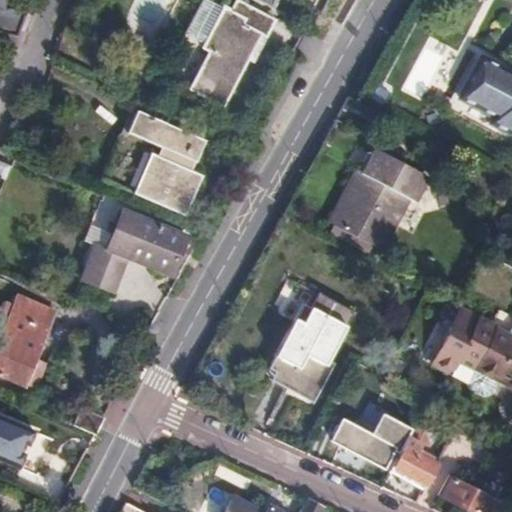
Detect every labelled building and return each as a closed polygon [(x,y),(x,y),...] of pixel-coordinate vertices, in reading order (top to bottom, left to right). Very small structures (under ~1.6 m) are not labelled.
[(0,0),(0,33),(8,36),(0,57),(0,58),(10,61),(18,38),(27,13),(4,7),(5,0),(0,0)] [(208,0),(180,0),(176,9),(178,13),(191,20),(182,39),(178,47),(202,60),(186,90),(220,108),(258,36),(263,39),(273,20),(235,0),(234,0),(229,10),(208,0)] [(482,122),(503,135),(511,118),(511,75),(476,55),(453,96),(486,115),(482,122)] [(0,87),(10,61),(0,58),(0,87)] [(133,194),(184,217),(202,178),(187,171),(191,163),(196,165),(206,144),(140,113),(131,134),(165,150),(160,158),(151,154),(133,194)] [(329,132),(322,144),(375,170),(386,146),(335,120),(329,132)] [(0,170),(0,177),(9,182),(15,168),(3,163),(0,170)] [(326,224),(379,252),(405,200),(352,174),(326,224)] [(107,249),(128,257),(130,254),(170,271),(184,238),(122,213),(107,249)] [(94,282),(115,290),(128,257),(107,249),(94,282)] [(0,340),(0,375),(18,384),(30,356),(34,358),(53,311),(18,296),(14,306),(4,302),(1,310),(0,309),(0,337),(1,338),(0,340)] [(284,390),(310,404),(327,373),(322,370),(351,315),(317,296),(310,311),(300,306),(262,377),(271,382),(265,392),(279,400),(284,390)] [(479,394),(499,356),(485,348),(486,346),(460,333),(458,338),(445,341),(423,383),(442,393),(449,380),(464,388),(465,386),(479,394)] [(30,356),(18,384),(34,391),(46,364),(34,358),(30,356)] [(511,362),(499,356),(479,394),(511,412),(511,362)] [(304,414),(310,404),(284,390),(279,400),(304,414)] [(72,426),(94,435),(103,419),(79,409),(72,426)] [(0,417),(0,461),(19,470),(35,432),(0,417)] [(390,449),(397,453),(404,441),(409,432),(382,417),(370,438),(338,420),(327,441),(379,469),(390,449)] [(397,453),(386,473),(421,491),(431,471),(412,462),(418,449),(404,441),(397,453)] [(487,511),(492,503),(466,490),(445,479),(435,499),(461,511),(487,511)] [(251,511),(231,501),(224,511),(251,511)] [(326,511),(327,511),(309,502),(302,511),(273,511),(270,510),(269,511),(326,511)]
